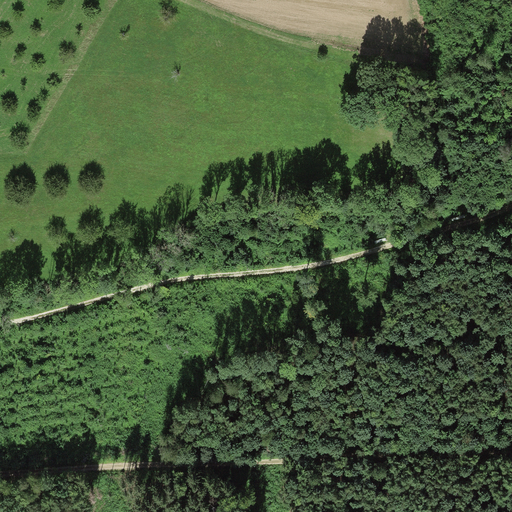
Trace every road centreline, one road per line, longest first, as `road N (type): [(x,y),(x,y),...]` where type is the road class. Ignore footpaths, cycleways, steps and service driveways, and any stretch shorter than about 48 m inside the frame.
road 1 (track): [(511,206),(302,268),(188,278),(0,322)]
road 2 (track): [(0,475),(511,448)]
road 3 (track): [(511,325),(267,374)]
road 4 (track): [(182,0),(339,55)]
